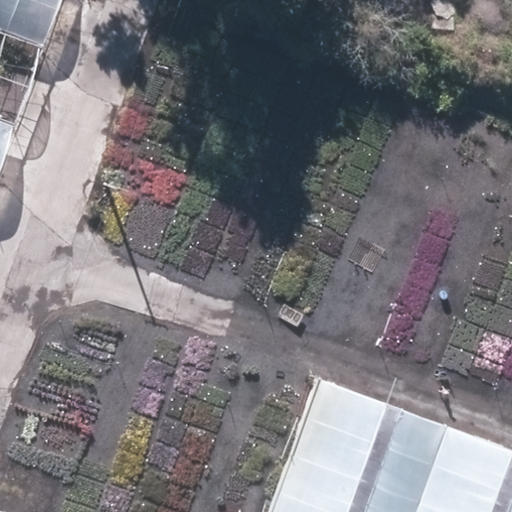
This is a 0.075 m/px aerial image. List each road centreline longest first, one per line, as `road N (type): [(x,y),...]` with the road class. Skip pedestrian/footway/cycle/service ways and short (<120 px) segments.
road 1 (track): [(511,407),(41,242)]
road 2 (track): [(130,0),(0,354)]
